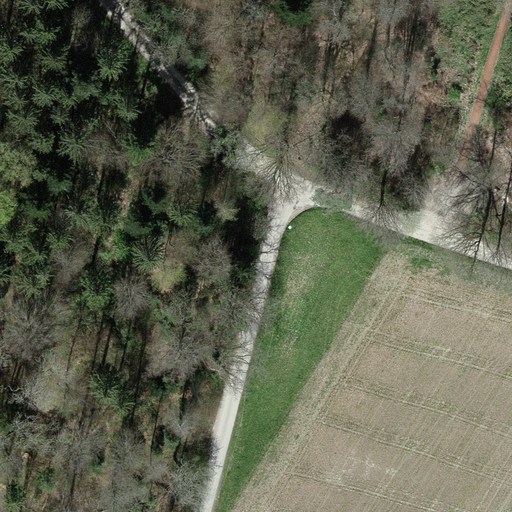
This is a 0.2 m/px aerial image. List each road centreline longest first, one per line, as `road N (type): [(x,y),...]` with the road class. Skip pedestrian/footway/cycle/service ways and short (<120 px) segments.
road 1 (unclassified): [(283,187),(201,511)]
road 2 (track): [(116,0),(247,157),(283,187)]
road 3 (track): [(434,232),(511,8)]
road 4 (track): [(434,232),(283,187)]
